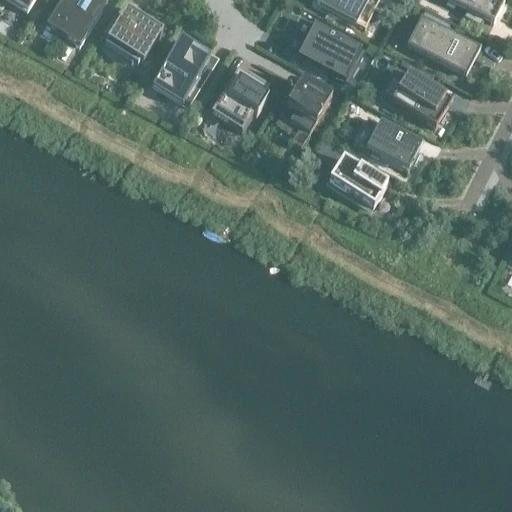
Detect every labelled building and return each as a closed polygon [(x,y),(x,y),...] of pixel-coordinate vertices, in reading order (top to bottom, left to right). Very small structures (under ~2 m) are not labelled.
[(37,0),(0,0),(0,1),(26,18),(37,0)] [(79,51),(103,13),(107,7),(95,0),(63,0),(45,30),(79,51)] [(380,2),(377,0),(320,0),(316,8),(321,11),(364,33),(380,2)] [(503,8),(488,0),(438,0),(466,14),(463,21),(480,30),(483,23),(493,28),(496,22),(503,8)] [(120,23),(106,46),(104,49),(137,70),(139,67),(142,69),(159,41),(152,37),(156,31),(125,15),(120,23)] [(420,23),(416,31),(407,50),(406,50),(406,51),(465,82),(466,80),(465,80),(475,62),(479,54),(455,41),(420,23)] [(339,87),(355,55),(308,30),(292,62),(339,87)] [(195,104),(220,66),(180,44),(161,74),(172,80),(159,100),(180,111),(187,100),(195,104)] [(265,102),(263,101),(268,93),(238,74),(210,118),(240,137),(253,118),(255,119),(254,119),(256,120),(267,103),(265,102)] [(451,107),(407,79),(391,105),(435,133),(451,107)] [(300,153),(330,106),(301,87),(280,121),(299,133),(290,147),(300,153)] [(411,145),(383,130),(379,128),(378,129),(373,126),(370,131),(360,152),(407,176),(419,153),(421,150),(411,145)] [(372,214),(378,205),(385,193),(341,165),(328,187),(372,214)]
